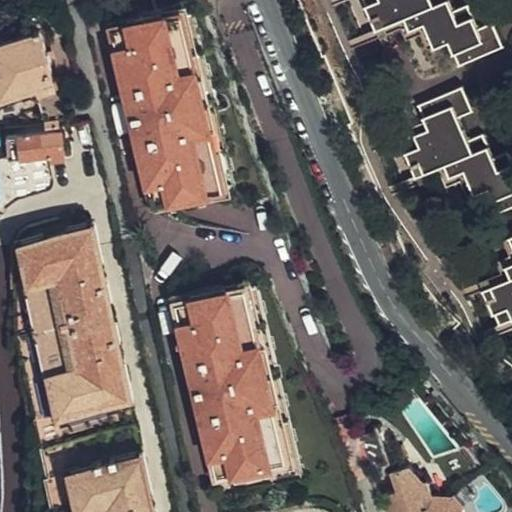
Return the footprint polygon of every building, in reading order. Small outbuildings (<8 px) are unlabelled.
[(362,0),(376,31),(406,18),(412,31),(427,25),(437,47),(451,41),(461,64),(493,50),(483,27),(479,28),(468,33),(459,10),(455,11),(444,16),(437,0),(362,0)] [(437,0),(444,16),(455,11),(449,0),(437,0)] [(468,33),(479,28),(470,6),(459,10),(468,33)] [(181,12),(114,26),(153,206),(221,191),(181,12)] [(365,36),(369,43),(402,29),(407,40),(422,34),(430,50),(437,47),(427,25),(412,31),(406,18),(376,31),(365,36)] [(483,27),(493,50),(504,45),(495,22),(483,27)] [(68,121),(65,101),(63,96),(70,84),(67,74),(52,79),(36,31),(0,43),(0,96),(2,103),(36,92),(46,124),(68,121)] [(463,87),(450,92),(461,116),(474,110),(463,87)] [(511,278),(484,291),(499,328),(511,322),(511,178),(508,180),(498,157),(494,159),(481,164),(471,138),(467,140),(457,144),(448,121),(458,117),(461,116),(450,92),(420,106),(430,130),(402,142),(417,177),(447,165),(451,176),(466,169),(477,193),(490,188),(501,212),(511,208),(511,263),(507,266),(511,276),(511,278)] [(467,140),(458,117),(448,121),(457,144),(467,140)] [(62,130),(8,133),(9,157),(50,154),(51,163),(64,163),(62,130)] [(483,133),(471,138),(481,164),(494,159),(483,133)] [(508,180),(511,178),(511,157),(510,152),(498,157),(508,180)] [(447,165),(417,177),(401,185),(404,192),(442,176),(448,187),(460,182),(468,197),(477,193),(466,169),(451,176),(447,165)] [(152,511),(92,225),(15,245),(17,340),(54,511),(152,511)] [(481,284),(484,291),(511,278),(511,276),(507,266),(511,263),(511,235),(504,239),(511,255),(495,262),(501,275),(481,284)] [(246,287),(178,302),(216,475),(284,461),(246,287)] [(471,444),(451,420),(460,418),(436,391),(434,399),(424,386),(400,399),(405,407),(421,400),(458,444),(461,448),(471,444)] [(379,464),(381,468),(388,466),(390,465),(378,427),(361,432),(372,466),(379,464)] [(410,467),(391,473),(388,466),(381,468),(383,476),(391,475),(397,493),(381,499),(385,511),(462,511),(465,509),(468,505),(457,493),(453,496),(441,495),(434,497),(429,482),(426,483),(410,467)]
